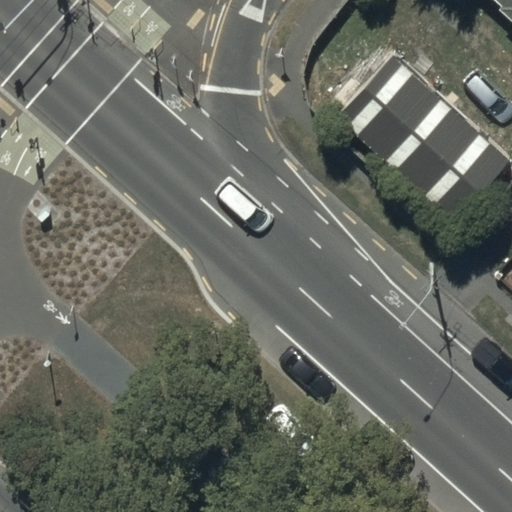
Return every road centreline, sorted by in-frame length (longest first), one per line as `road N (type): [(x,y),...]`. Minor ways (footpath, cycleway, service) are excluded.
road 1 (secondary): [(251,245),(511,480)]
road 2 (secondary): [(0,19),(251,245)]
road 3 (tertiary): [(259,0),(231,91),(232,147),(251,245)]
